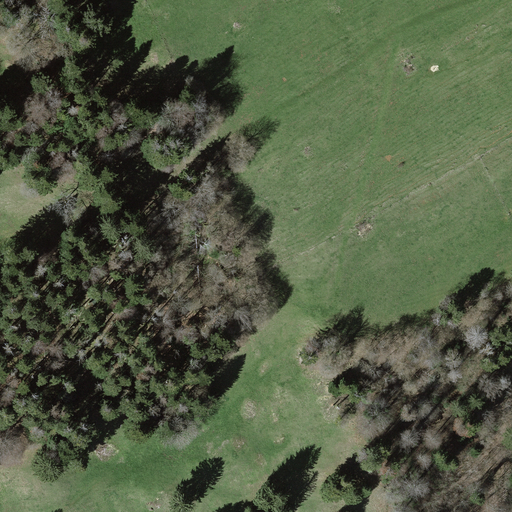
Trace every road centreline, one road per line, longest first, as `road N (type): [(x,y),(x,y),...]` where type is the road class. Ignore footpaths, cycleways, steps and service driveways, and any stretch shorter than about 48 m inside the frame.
road 1 (track): [(454,0),(128,193),(54,229),(0,239)]
road 2 (track): [(0,69),(94,28),(129,0)]
